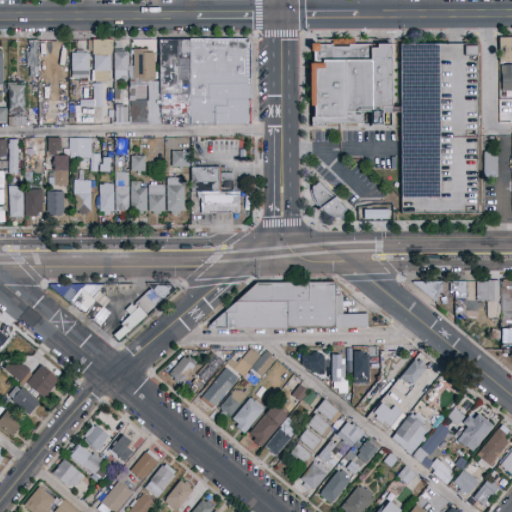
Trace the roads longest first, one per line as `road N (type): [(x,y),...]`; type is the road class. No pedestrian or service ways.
road 1 (tertiary): [(0,284),(278,511)]
road 2 (secondary): [(257,256),(109,374),(0,503)]
road 3 (residential): [(157,337),(401,336),(427,328)]
road 4 (secondary): [(0,260),(257,256)]
road 5 (tertiary): [(286,253),(283,0)]
road 6 (secondary): [(323,250),(511,396)]
road 7 (secondary): [(202,17),(0,17)]
road 8 (secondary): [(323,250),(511,246)]
road 9 (secondary): [(511,15),(358,16)]
road 10 (residential): [(511,128),(487,126),(487,15)]
